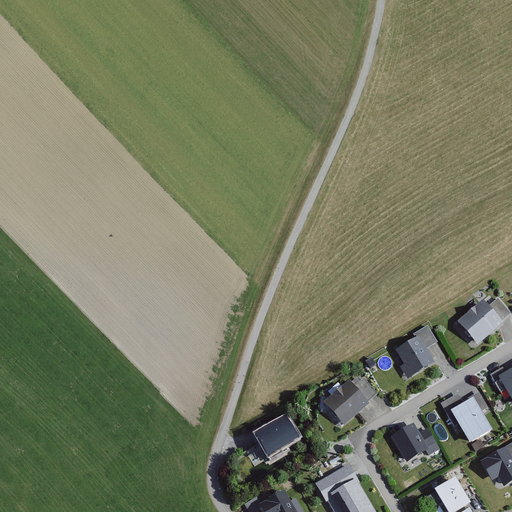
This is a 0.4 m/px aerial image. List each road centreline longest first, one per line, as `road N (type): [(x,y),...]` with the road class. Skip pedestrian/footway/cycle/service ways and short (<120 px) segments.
road 1 (residential): [(225,511),(212,489),(218,444),(266,302),(358,90),(381,0)]
road 2 (residential): [(511,345),(365,434),(365,455),(398,511)]
